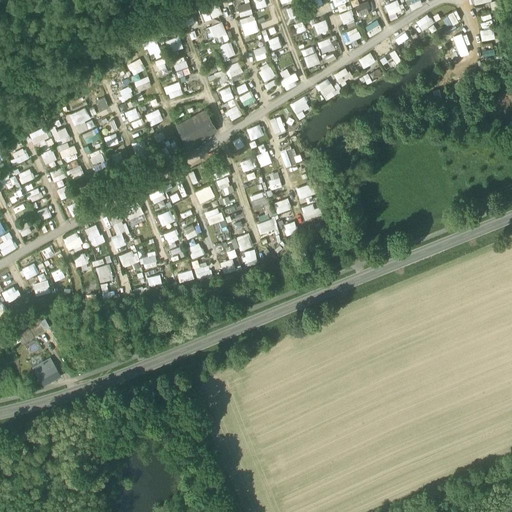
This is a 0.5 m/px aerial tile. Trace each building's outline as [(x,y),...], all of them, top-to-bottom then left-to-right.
[(357,0),(354,0),(351,2),(354,8),(360,6),(357,0)] [(408,0),(405,2),(412,13),(424,6),(419,0),(408,0)] [(250,1),(238,3),(239,15),(251,13),(250,1)] [(218,2),(201,8),(205,19),(222,13),(218,2)] [(398,2),(385,7),(389,18),(402,12),(398,2)] [(369,3),(355,7),(357,14),(371,10),(369,3)] [(291,19),(300,14),(294,4),(286,9),(291,19)] [(339,13),(347,10),(345,5),(337,7),(339,13)] [(351,11),(339,15),(343,25),(354,21),(351,11)] [(245,34),(259,29),(253,13),(239,18),(245,34)] [(443,20),(448,30),(462,23),(457,13),(443,20)] [(429,16),(417,24),(423,33),(435,25),(429,16)] [(204,27),(209,39),(214,36),(217,42),(229,38),(222,20),(204,27)] [(326,20),(312,24),(315,35),(329,31),(326,20)] [(302,21),(293,25),(297,33),(306,29),(302,21)] [(378,21),(365,27),(370,37),(382,31),(378,21)] [(346,45),(361,39),(357,28),(342,34),(346,45)] [(406,30),(392,39),(396,44),(409,35),(406,30)] [(480,33),(482,44),(495,42),(493,31),(480,33)] [(178,33),(166,38),(170,50),(183,45),(178,33)] [(468,33),(455,37),(460,55),(469,53),(468,46),(471,45),(468,33)] [(157,35),(145,40),(150,51),(162,46),(157,35)] [(278,35),(267,39),(271,49),(282,45),(278,35)] [(330,38),(317,42),(321,53),(334,49),(330,38)] [(224,58),(236,53),(230,39),(218,44),(224,58)] [(256,59),(268,55),(264,44),(253,48),(256,59)] [(313,46),(301,49),(303,55),(314,51),(313,46)] [(303,56),(308,67),(320,62),(316,51),(303,56)] [(328,63),(336,58),(333,52),(324,57),(328,63)] [(364,69),(376,62),(370,53),(359,60),(364,69)] [(176,69),(188,64),(184,54),(172,58),(176,69)] [(380,60),(386,71),(395,66),(388,55),(380,60)] [(140,56),(127,62),(133,73),(145,67),(140,56)] [(230,76),(243,70),(239,60),(226,66),(230,76)] [(269,63),(257,69),(264,81),(275,75),(269,63)] [(217,82),(228,78),(224,68),(213,72),(217,82)] [(341,88),(346,85),(345,82),(352,78),(347,68),(334,74),(341,88)] [(297,84),(295,79),(298,78),(296,72),(280,79),(285,89),(297,84)] [(137,88),(151,85),(149,75),(134,78),(137,88)] [(365,85),(371,83),(368,75),(362,77),(365,85)] [(325,101),(334,96),(332,92),(335,90),(328,78),(316,85),(325,101)] [(179,79),(165,85),(169,97),(183,92),(179,79)] [(123,99),(133,94),(129,84),(118,88),(123,99)] [(218,90),(223,101),(234,96),(229,85),(218,90)] [(250,89),(238,96),(244,105),(255,99),(250,89)] [(305,116),(303,111),(309,108),(304,96),(290,102),(298,119),(305,116)] [(231,108),(236,101),(231,97),(226,105),(231,108)] [(86,105),(70,111),(77,131),(93,125),(86,105)] [(229,119),(241,115),(238,105),(225,109),(229,119)] [(136,106),(125,109),(127,118),(138,115),(136,106)] [(145,113),(150,124),(163,118),(158,107),(145,113)] [(177,126),(187,145),(205,135),(203,133),(214,127),(205,111),(177,126)] [(281,116),(270,119),(274,133),(285,131),(281,116)] [(66,125),(57,128),(55,124),(50,125),(56,143),(70,138),(66,125)] [(247,127),(250,138),(262,135),(259,124),(247,127)] [(34,142),(48,136),(43,125),(29,132),(34,142)] [(169,125),(160,129),(163,135),(172,131),(169,125)] [(105,129),(106,135),(104,135),(106,145),(121,141),(118,126),(105,129)] [(95,128),(82,131),(85,141),(97,138),(95,128)] [(239,137),(231,141),(236,150),(243,146),(239,137)] [(63,161),(77,156),(71,139),(57,143),(63,161)] [(132,142),(133,148),(145,145),(143,139),(132,142)] [(12,163),(29,157),(24,146),(8,153),(12,163)] [(41,151),(45,162),(56,158),(52,147),(41,151)] [(302,162),(300,155),(294,157),(291,147),(280,150),(285,167),(302,162)] [(100,148),(88,152),(92,163),(104,158),(100,148)] [(268,151),(256,155),(260,166),(271,162),(268,151)] [(242,171),(253,169),(251,159),(240,161),(242,171)] [(67,168),(70,178),(83,174),(80,164),(67,168)] [(53,180),(64,177),(62,166),(50,169),(53,180)] [(31,168),(18,171),(20,181),(33,178),(31,168)] [(268,174),(271,190),(282,188),(278,172),(268,174)] [(7,177),(10,184),(18,180),(15,173),(7,177)] [(221,195),(233,192),(228,176),(217,179),(221,195)] [(68,183),(56,188),(61,198),(73,193),(68,183)] [(195,192),(200,203),(215,196),(210,184),(195,192)] [(300,199),(313,195),(309,185),(297,189),(300,199)] [(39,186),(27,189),(29,199),(42,196),(39,186)] [(149,193),(153,203),(166,198),(162,188),(149,193)] [(233,206),(230,196),(220,198),(223,209),(233,206)] [(288,199),(274,204),(278,214),(292,209),(288,199)] [(164,200),(157,202),(159,208),(166,206),(164,200)] [(76,201),(67,205),(72,216),(81,211),(76,201)] [(47,205),(37,210),(42,220),(52,214),(47,205)] [(140,205),(125,209),(128,217),(143,213),(140,205)] [(312,205),(300,208),(305,222),(322,216),(319,208),(314,210),(312,205)] [(211,231),(225,228),(221,207),(207,211),(211,231)] [(162,226),(174,220),(170,209),(157,215),(162,226)] [(120,210),(108,214),(115,235),(111,236),(115,248),(126,244),(122,232),(127,231),(120,210)] [(272,219),(257,224),(260,235),(275,230),(272,219)] [(16,225),(21,235),(32,230),(28,220),(16,225)] [(283,226),(287,236),(297,232),(294,222),(283,226)] [(85,228),(92,246),(97,244),(94,236),(100,234),(96,223),(85,228)] [(181,244),(175,229),(164,233),(169,248),(181,244)] [(187,239),(197,234),(195,229),(185,234),(187,239)] [(78,231),(63,237),(67,248),(82,243),(78,231)] [(232,239),(237,252),(253,247),(249,233),(232,239)] [(102,234),(95,236),(97,243),(104,241),(102,234)] [(199,243),(187,247),(192,259),(204,254),(199,243)] [(71,253),(83,247),(81,244),(69,249),(71,253)] [(44,257),(52,253),(49,245),(41,249),(44,257)] [(229,259),(237,256),(235,249),(227,252),(229,259)] [(133,250),(119,255),(122,267),(136,262),(133,250)] [(86,264),(85,253),(74,254),(75,265),(86,264)] [(143,267),(157,266),(156,255),(142,256),(143,267)] [(223,273),(235,271),(233,260),(221,262),(223,273)] [(34,262),(21,268),(27,278),(39,271),(34,262)] [(99,283),(113,280),(109,264),(96,266),(99,283)] [(196,268),(197,279),(211,277),(210,266),(196,268)] [(52,271),(54,279),(64,277),(62,269),(52,271)] [(187,270),(175,273),(177,282),(189,279),(187,270)] [(40,281),(32,284),(36,295),(49,291),(44,273),(38,275),(40,281)] [(160,276),(149,277),(150,287),(161,286),(160,276)] [(7,300),(16,295),(12,287),(2,291),(7,300)] [(38,318),(32,321),(38,332),(44,328),(38,318)] [(33,335),(38,332),(32,321),(26,325),(33,335)] [(16,331),(19,335),(25,331),(22,326),(16,331)] [(30,367),(41,385),(59,374),(49,356),(30,367)]
